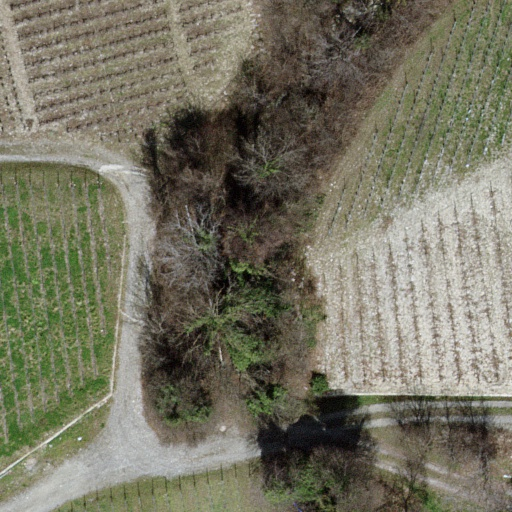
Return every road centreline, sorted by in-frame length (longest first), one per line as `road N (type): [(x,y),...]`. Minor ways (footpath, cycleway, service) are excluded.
road 1 (track): [(133,469),(132,188),(118,159),(0,141)]
road 2 (track): [(186,446),(37,511)]
